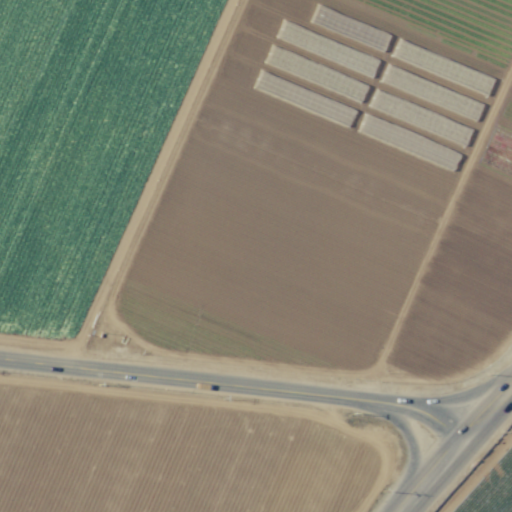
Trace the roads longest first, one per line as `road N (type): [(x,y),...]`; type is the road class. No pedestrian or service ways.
road 1 (tertiary): [(0,349),(502,402)]
road 2 (tertiary): [(333,385),(384,413),(408,437),(412,468),(395,511)]
road 3 (tertiary): [(406,511),(511,390)]
